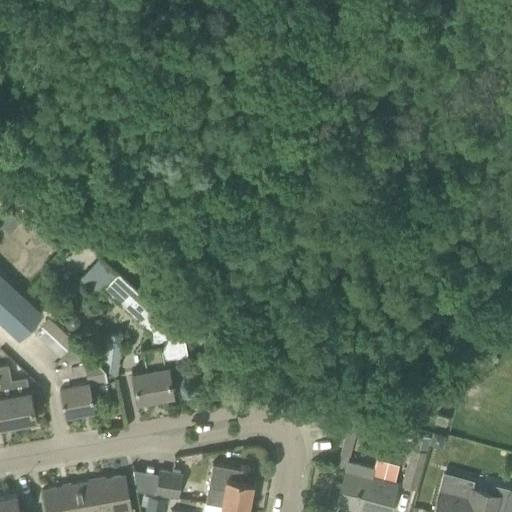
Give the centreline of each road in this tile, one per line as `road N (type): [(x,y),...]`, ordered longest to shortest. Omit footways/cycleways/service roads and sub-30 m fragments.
road 1 (track): [(279,427),(292,394),(264,358),(233,344),(172,291)]
road 2 (residential): [(279,427),(236,412),(138,436)]
road 3 (residential): [(138,436),(173,441),(279,427)]
road 4 (residential): [(138,436),(0,462)]
